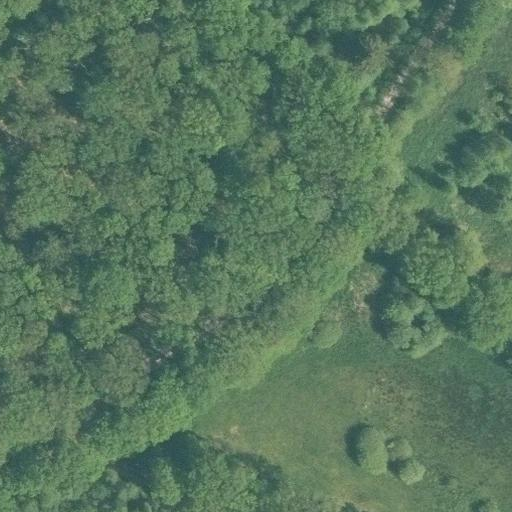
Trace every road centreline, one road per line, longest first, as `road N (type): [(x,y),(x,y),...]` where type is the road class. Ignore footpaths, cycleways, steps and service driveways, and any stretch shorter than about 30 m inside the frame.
road 1 (track): [(0,445),(200,336),(253,296),(455,0)]
road 2 (track): [(67,412),(244,511)]
